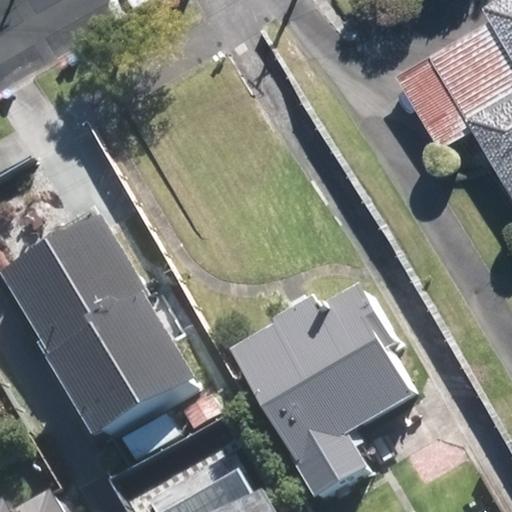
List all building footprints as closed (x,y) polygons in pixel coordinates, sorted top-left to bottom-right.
[(511,0),(498,0),(491,4),(498,18),(403,72),(447,147),(479,128),(511,185),(511,0)] [(95,223),(87,209),(54,227),(64,242),(8,274),(103,440),(203,382),(108,216),(95,223)] [(246,355),(303,455),(301,457),(329,504),(383,471),(364,438),(428,401),(400,353),(409,349),(373,289),(333,312),(328,302),(284,327),(287,330),(246,355)] [(199,434),(229,417),(219,400),(190,418),(199,434)] [(140,467),(185,441),(172,419),(128,445),(140,467)] [(261,502),(246,476),(182,511),(277,511),(269,497),(261,502)]
